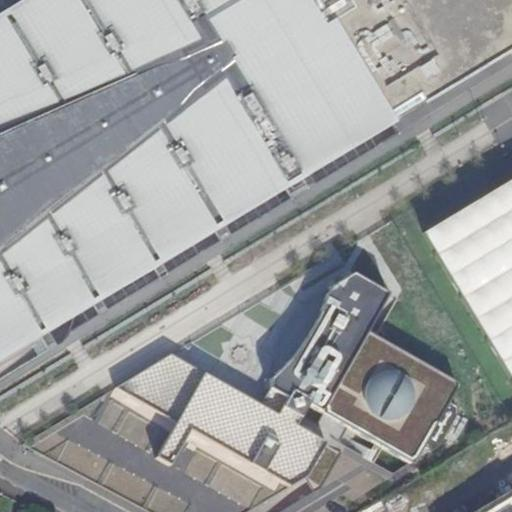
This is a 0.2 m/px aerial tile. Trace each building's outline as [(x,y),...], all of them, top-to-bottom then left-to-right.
[(16,0),(5,7),(0,10),(0,358),(38,335),(46,330),(91,303),(99,297),(152,266),(160,260),(212,230),(224,223),(284,187),(289,184),(301,177),(393,122),(382,104),(410,88),(420,106),(511,50),(511,3),(510,0),(16,0)] [(289,184),(296,196),(307,188),(301,177),(289,184)] [(511,177),(420,234),(511,382),(511,177)] [(291,199),(296,196),(289,184),(284,187),(291,199)] [(230,234),(224,223),(212,230),(219,241),(230,234)] [(167,272),(160,260),(152,266),(159,278),(167,272)] [(168,354),(115,389),(174,421),(155,458),(167,464),(187,429),(247,462),(261,438),(275,445),(261,471),(286,485),(306,473),(323,444),(288,424),(301,402),(403,461),(409,459),(418,445),(424,449),(433,445),(451,415),(451,404),(443,400),(451,388),(451,381),(362,330),(384,293),(348,272),(323,287),(318,304),(313,316),(308,326),(301,337),(292,349),(285,357),(276,367),(265,377),(262,388),(253,404),(201,373),(200,374),(168,354)] [(99,297),(91,303),(98,315),(107,309),(99,297)] [(55,345),(46,330),(38,335),(47,349),(55,345)] [(511,511),(511,497),(487,511),(511,511)]
